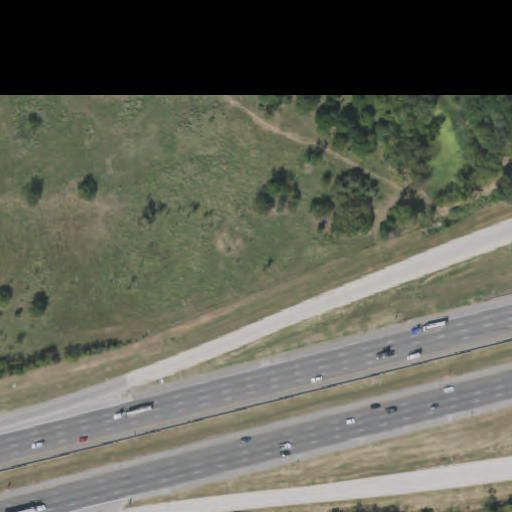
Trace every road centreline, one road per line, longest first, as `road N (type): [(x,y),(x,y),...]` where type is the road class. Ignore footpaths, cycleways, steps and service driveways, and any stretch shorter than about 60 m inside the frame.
road 1 (motorway): [(511,233),(213,352),(0,424)]
road 2 (motorway): [(511,318),(0,449)]
road 3 (motorway): [(11,511),(511,384)]
road 4 (motorway): [(150,511),(511,468)]
